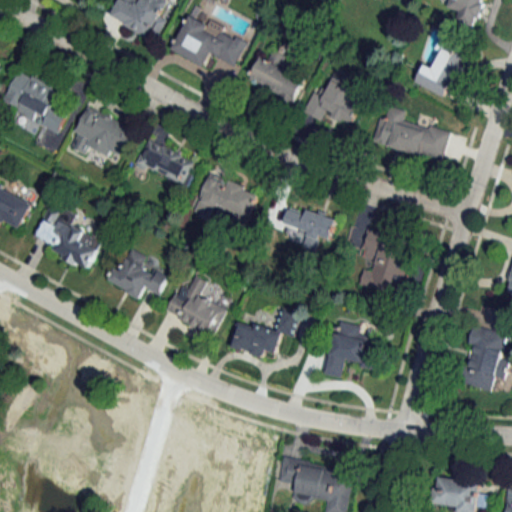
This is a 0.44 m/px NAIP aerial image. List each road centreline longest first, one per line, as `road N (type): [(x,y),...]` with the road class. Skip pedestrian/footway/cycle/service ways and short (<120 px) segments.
road 1 (residential): [(511,436),(400,432),(251,404),(160,365),(0,275)]
road 2 (residential): [(464,215),(268,150),(0,7)]
road 3 (residential): [(387,511),(419,362),(511,62)]
road 4 (residential): [(175,372),(133,511)]
